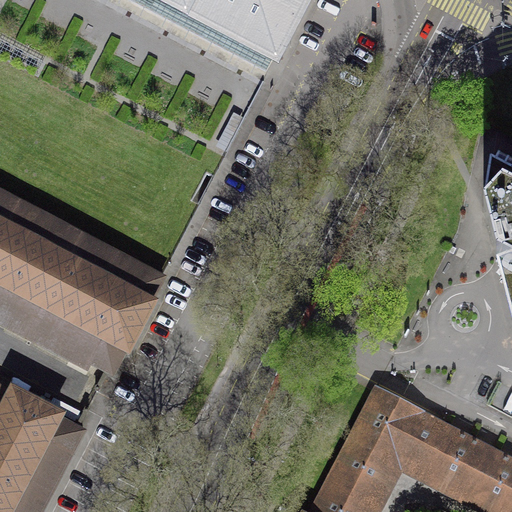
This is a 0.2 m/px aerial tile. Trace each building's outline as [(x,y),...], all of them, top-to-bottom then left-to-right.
[(139,0),(144,4),(150,8),(155,0),(168,0),(273,55),(271,58),(274,60),(277,61),(278,58),(278,57),(307,0),(139,0)] [(510,306),(511,315),(511,178),(501,173),(483,194),(510,306)] [(0,314),(92,362),(91,364),(96,366),(97,365),(109,371),(108,373),(111,374),(113,375),(116,370),(115,369),(124,352),(129,355),(132,349),(131,348),(140,331),(141,332),(143,327),(142,327),(151,309),(152,310),(156,304),(150,301),(159,284),(160,285),(164,279),(161,278),(158,276),(157,278),(146,272),(146,270),(142,268),(141,269),(0,195),(0,314)] [(0,511),(39,511),(71,453),(72,454),(75,449),(73,449),(79,437),(81,438),(84,432),(81,430),(78,429),(78,430),(60,421),(63,416),(57,413),(56,414),(39,405),(40,404),(35,402),(35,403),(17,394),(18,393),(12,390),(9,395),(0,389),(0,511)] [(511,511),(511,459),(481,444),(436,420),(378,390),(346,451),(328,486),(314,511),(387,511),(404,481),(450,504),(464,511),(511,511)]
